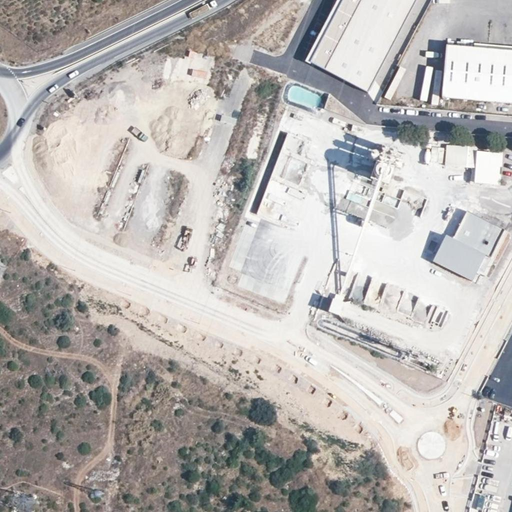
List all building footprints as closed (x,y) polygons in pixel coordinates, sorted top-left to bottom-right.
[(372,87),(412,0),(345,0),(317,61),(372,87)] [(511,103),(511,52),(447,47),(443,98),(511,103)] [(323,147),(288,135),(260,214),(296,226),(323,147)] [(476,169),(475,184),(501,186),(503,155),(476,153),(476,149),(448,147),(446,167),(476,169)] [(408,247),(426,201),(356,175),(339,221),(408,247)] [(469,212),(454,240),(487,256),(492,259),(506,231),(469,212)] [(434,261),(474,282),(487,256),(454,240),(447,236),(434,261)] [(487,256),(474,282),(477,283),(481,275),(487,277),(495,261),(492,259),(487,256)] [(411,316),(423,321),(430,305),(418,300),(411,316)] [(338,318),(343,304),(331,301),(327,315),(338,318)] [(487,495),(474,492),(471,504),(484,507),(487,495)]
